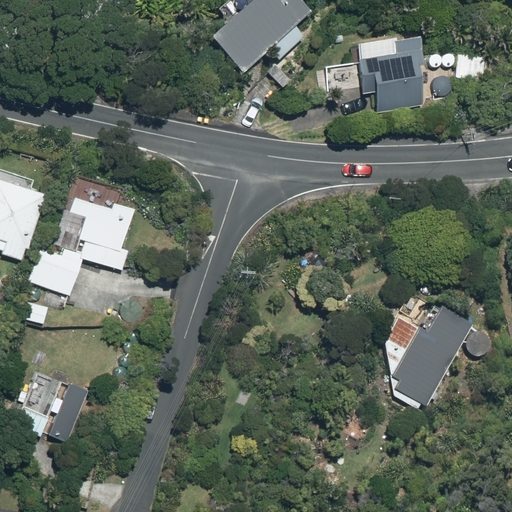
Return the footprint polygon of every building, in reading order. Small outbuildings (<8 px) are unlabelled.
[(131,0),(78,0),(75,12),(123,27),(131,0)] [(239,0),(201,38),(236,74),(298,11),(287,0),(271,0),(270,2),(267,0),(239,0)] [(0,13),(0,53),(19,51),(14,12),(0,13)] [(359,59),(364,90),(376,89),(379,111),(423,104),(419,63),(423,63),(420,33),(393,37),(395,54),(359,59)] [(454,52),(453,75),(484,76),(485,54),(454,52)] [(0,256),(15,260),(34,196),(0,185),(0,256)] [(104,205),(102,211),(68,200),(63,216),(79,221),(73,241),(81,243),(76,259),(115,272),(121,252),(114,249),(126,212),(104,205)] [(63,295),(76,256),(35,243),(23,282),(63,295)] [(427,406),(472,326),(441,308),(427,333),(417,328),(390,376),(398,381),(394,388),(427,406)] [(68,423),(45,417),(41,434),(64,440),(68,423)]
